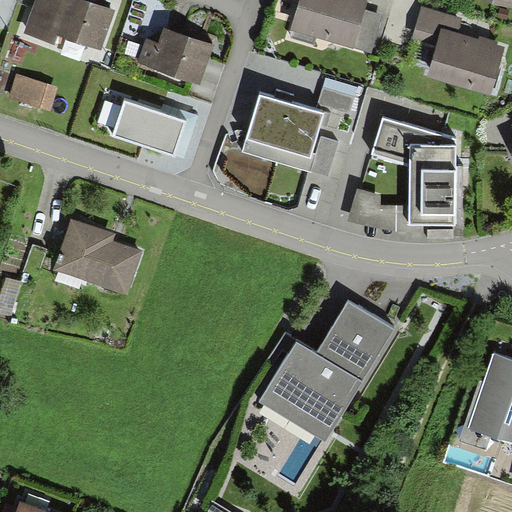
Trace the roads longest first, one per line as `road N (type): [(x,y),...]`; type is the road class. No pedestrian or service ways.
road 1 (residential): [(511,243),(406,255),(318,237),(190,193)]
road 2 (residential): [(210,0),(252,13),(190,193)]
road 3 (residential): [(190,193),(0,129)]
